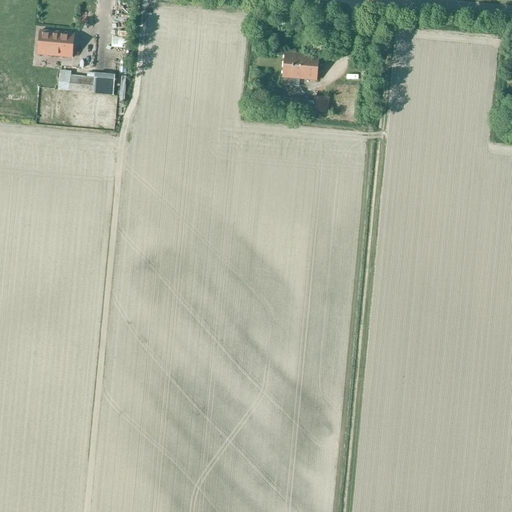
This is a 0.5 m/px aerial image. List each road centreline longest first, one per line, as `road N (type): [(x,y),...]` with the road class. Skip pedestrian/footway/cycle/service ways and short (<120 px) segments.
road 1 (track): [(88,511),(125,118),(136,94),(145,0)]
road 2 (unclassified): [(511,13),(379,1)]
